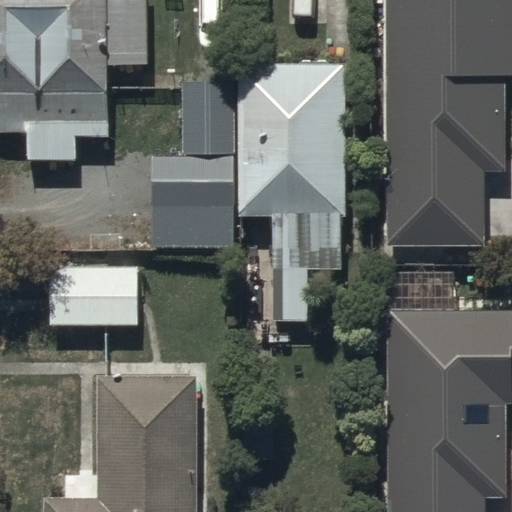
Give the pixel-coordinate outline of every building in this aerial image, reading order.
[(148,0),(0,0),(0,124),(28,125),(29,152),(77,151),(76,124),(110,123),(109,59),(149,58),(148,0)] [(511,0),(384,0),(385,239),(482,238),(482,169),(505,169),(505,72),(511,72),(511,0)] [(349,201),(347,51),(237,53),(240,203),(273,202),(275,306),(322,305),(320,202),(349,201)] [(158,235),(228,234),(225,76),(185,76),(186,144),(156,144),(158,235)] [(52,315),(140,313),(139,259),(51,260),(52,315)] [(511,311),(390,312),(390,511),(487,511),(488,496),(511,496),(510,400),(511,399),(511,311)] [(44,511),(200,511),(198,367),(93,369),(95,500),(44,501),(44,511)]
